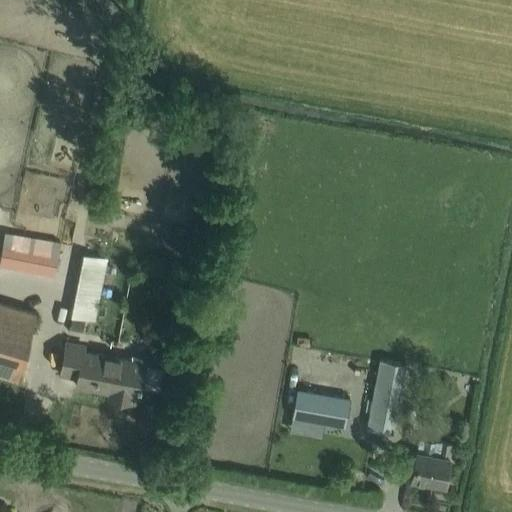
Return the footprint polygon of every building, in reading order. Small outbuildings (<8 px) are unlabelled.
[(2,239),(0,249),(0,263),(54,274),(59,240),(41,236),(39,247),(2,239)] [(73,302),(97,307),(106,259),(82,256),(73,302)] [(0,371),(16,376),(22,357),(35,312),(0,301),(0,371)] [(75,383),(105,389),(104,395),(133,399),(134,394),(137,394),(140,374),(142,360),(82,349),(83,344),(65,341),(63,353),(59,373),(76,376),(75,383)] [(160,367),(175,368),(176,345),(161,344),(160,367)] [(379,357),(370,406),(366,426),(386,430),(400,361),(379,357)] [(296,389),(291,413),(301,414),(318,417),(333,420),(341,422),(345,402),(346,398),(306,391),(296,389)] [(415,450),(414,457),(410,477),(443,483),(448,456),(450,442),(418,436),(416,450),(415,450)]
